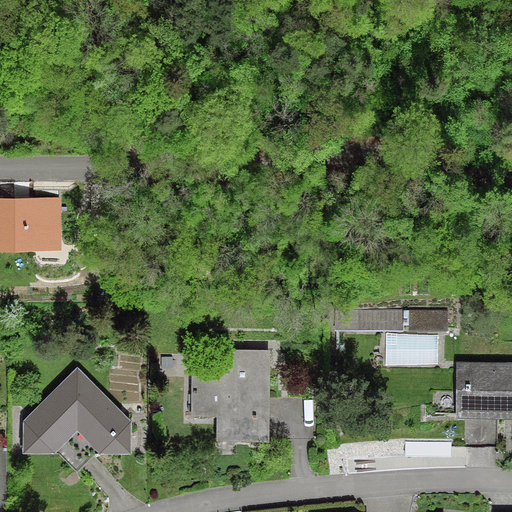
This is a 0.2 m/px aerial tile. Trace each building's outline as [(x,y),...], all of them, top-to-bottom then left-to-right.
[(57,201),(0,201),(0,248),(58,248),(57,201)] [(347,292),(368,288),(367,281),(346,285),(347,292)] [(441,330),(443,330),(443,313),(406,313),(407,310),(401,310),(401,312),(335,311),(335,328),(381,328),(401,329),(401,325),(407,325),(407,329),(409,329),(434,328),(441,329),(441,330)] [(235,369),(191,368),(191,415),(233,415),(232,439),(266,440),(266,412),(258,412),(258,398),(266,398),(266,376),(245,376),(246,383),(235,383),(235,369)] [(496,414),(511,414),(511,369),(464,369),(463,386),(463,398),(463,445),(465,445),(489,445),(496,445),(496,414)] [(100,447),(123,447),(123,424),(75,375),(27,423),(27,447),(50,447),(75,422),(100,447)]
